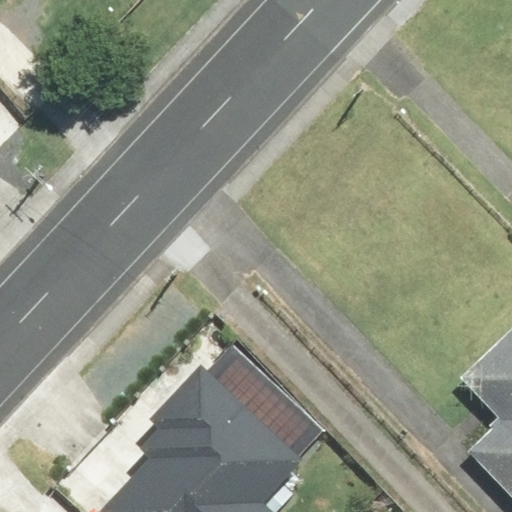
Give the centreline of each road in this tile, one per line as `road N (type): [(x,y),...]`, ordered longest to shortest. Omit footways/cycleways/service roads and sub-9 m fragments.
road 1 (residential): [(325,0),(0,345)]
road 2 (unknown): [(169,166),(467,511)]
